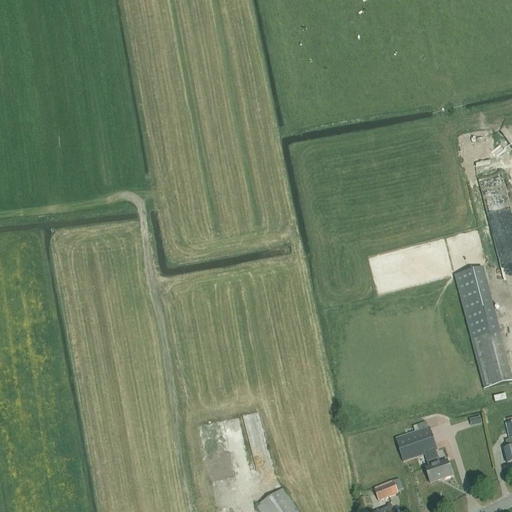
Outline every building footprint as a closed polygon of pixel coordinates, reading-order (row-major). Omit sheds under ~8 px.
[(511,382),(483,270),(455,277),(485,391),(511,384),(511,382)] [(469,421),(471,427),(482,425),(480,419),(469,421)] [(413,428),(415,433),(428,429),(427,423),(413,428)] [(443,480),(452,477),(447,462),(440,465),(435,452),(437,451),(429,429),(396,440),(403,463),(425,456),(429,468),(425,469),(430,484),(431,484),(431,483),(443,479),(443,480)] [(375,492),(379,503),(399,495),(394,484),(393,485),(392,482),(375,489),(376,492),(375,492)] [(257,507),(260,511),(298,511),(283,488),(257,507)]
